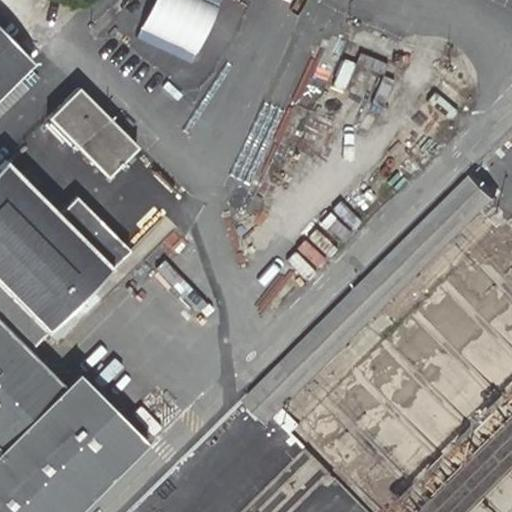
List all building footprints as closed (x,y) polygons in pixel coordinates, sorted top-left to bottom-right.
[(219,0),(153,0),(136,36),(190,62),(219,0)] [(297,28),(287,50),(312,61),(322,39),(297,28)] [(0,92),(31,62),(0,30),(0,92)] [(77,88),(47,118),(105,177),(136,147),(77,88)] [(0,164),(0,321),(29,350),(46,333),(68,311),(89,290),(111,268),(129,251),(75,197),(57,214),(4,161),(0,164)] [(244,400),(268,423),(282,410),(494,199),(471,176),(244,400)] [(89,290),(68,311),(75,318),(96,297),(89,290)] [(29,350),(0,321),(0,456),(67,389),(38,360),(29,350)] [(82,375),(67,389),(0,456),(0,511),(80,511),(150,443),(82,375)]
